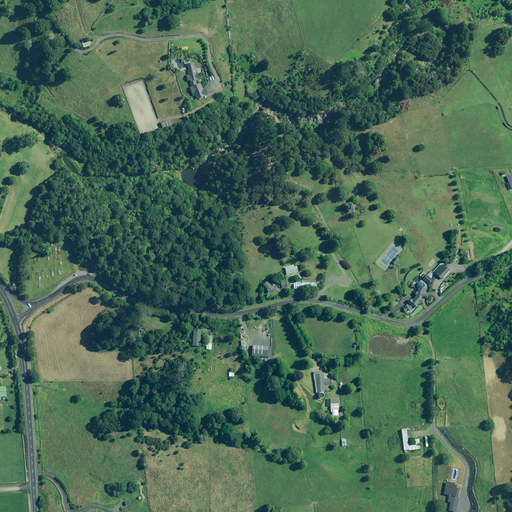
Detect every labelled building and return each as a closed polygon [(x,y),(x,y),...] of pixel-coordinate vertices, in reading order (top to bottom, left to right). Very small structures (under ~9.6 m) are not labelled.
[(192,62),(186,63),(187,70),(186,70),(187,75),(185,75),(186,81),(198,79),(197,73),(196,73),(195,68),(193,68),(192,62)] [(202,89),(199,83),(196,84),(194,80),(189,82),(190,86),(188,87),(191,94),(193,93),(195,99),(207,94),(205,88),(202,89)] [(163,129),(173,126),(171,119),(161,123),(163,129)] [(435,273),(435,274),(440,279),(448,270),(441,264),(434,272),(435,273)] [(296,266),(284,268),(285,274),(298,272),(296,266)] [(423,271),(419,275),(420,279),(421,280),(422,279),(429,285),(432,280),(426,275),(423,271)] [(266,289),(267,293),(277,291),(276,287),(272,288),(266,280),(262,284),(266,289)] [(416,285),(410,284),(410,287),(416,288),(417,288),(416,292),(414,291),(414,295),(415,295),(408,302),(408,303),(401,308),(405,313),(413,308),(422,297),(427,298),(428,296),(422,294),(428,288),(420,280),(416,285)] [(200,343),(201,329),(193,328),(191,345),(200,346),(201,343),(200,343)] [(267,354),(268,347),(253,345),(252,353),(267,354)] [(323,379),(322,371),(312,372),(314,393),(323,392),(322,385),(330,384),(330,378),(323,379)] [(338,398),(326,398),(326,407),(329,406),(330,412),(331,412),(331,416),(338,416),(338,398)] [(420,448),(419,439),(414,439),(415,445),(407,446),(405,429),(400,429),(403,450),(420,448)] [(453,497),(443,495),(441,502),(457,506),(462,488),(456,486),(453,497)]
